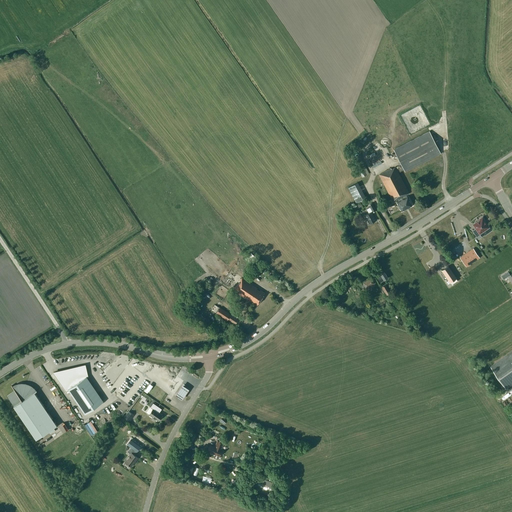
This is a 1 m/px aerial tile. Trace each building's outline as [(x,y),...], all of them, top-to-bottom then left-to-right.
[(412,120),(407,122),(411,132),(417,130),(422,128),(419,121),(413,124),(412,120)] [(405,172),(441,153),(429,131),(394,150),(401,164),(391,169),(391,168),(379,174),(393,201),(400,198),(400,199),(400,200),(397,202),(401,211),(411,205),(407,197),(403,199),(402,197),(409,193),(398,173),(404,170),(405,172)] [(365,145),(372,141),(369,136),(362,141),(365,145)] [(368,154),(369,158),(377,156),(376,149),(370,150),(371,154),(368,154)] [(362,177),(367,175),(363,167),(358,169),(362,177)] [(356,203),(365,199),(357,182),(348,187),(356,203)] [(372,212),(375,210),(371,203),(368,204),(370,207),(366,209),(368,213),(364,215),(368,223),(375,220),(371,211),(372,211),(372,212)] [(489,227),(487,224),(484,221),(485,221),(482,217),(479,219),(480,220),(473,224),(477,230),(473,232),(478,239),(481,237),(479,234),(489,227)] [(414,248),(416,252),(418,251),(420,253),(425,250),(421,243),(414,248)] [(466,266),(479,257),(473,248),(460,257),(466,266)] [(256,259),(251,253),(245,259),(250,265),(256,259)] [(450,282),(456,278),(448,266),(441,270),(450,282)] [(511,273),(510,275),(508,271),(501,276),(503,279),(508,276),(511,281),(511,273)] [(380,282),(387,278),(384,272),(377,277),(380,282)] [(257,305),(265,293),(260,290),(260,291),(257,288),(242,278),(234,290),(257,305)] [(367,290),(375,285),(371,278),(363,283),(367,290)] [(391,292),(386,285),(382,288),(386,295),(391,292)] [(238,319),(223,309),(220,307),(215,313),(218,315),(227,321),(228,318),(235,323),(238,319)] [(511,350),(489,367),(506,391),(511,386),(511,350)] [(84,414),(103,401),(87,377),(88,376),(85,364),(52,371),(66,391),(68,390),(84,414)] [(53,428),(57,425),(35,392),(37,391),(36,390),(36,391),(34,388),(31,386),(28,384),(25,383),(22,383),(18,383),(15,384),(12,386),(12,385),(11,385),(15,390),(7,396),(14,406),(13,406),(14,406),(36,439),(46,432),(48,435),(55,430),(53,428)] [(190,389),(183,385),(177,395),(183,399),(190,389)] [(160,390),(153,386),(144,399),(147,401),(147,400),(148,402),(167,415),(173,405),(175,401),(163,392),(162,393),(160,391),(160,390)] [(158,421),(163,415),(153,408),(149,414),(158,421)] [(129,411),(124,417),(129,421),(134,415),(129,411)] [(215,447),(210,445),(208,450),(220,455),(222,450),(221,449),(224,443),(218,440),(215,447)] [(137,451),(130,447),(127,451),(130,454),(124,462),(131,466),(135,461),(138,457),(134,455),(137,451)] [(183,454),(178,452),(171,468),(177,470),(183,454)]
